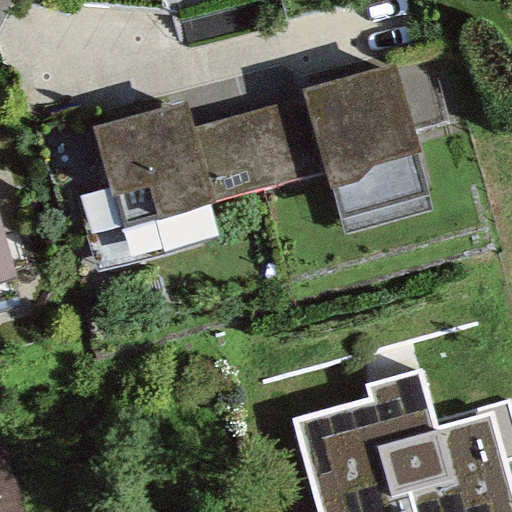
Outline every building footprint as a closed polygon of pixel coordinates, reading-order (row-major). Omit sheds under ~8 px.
[(394,73),(247,112),(266,183),(326,167),(341,222),(428,199),(394,73)] [(189,128),(182,103),(91,127),(127,258),(217,234),(208,199),(266,183),(247,112),(189,128)] [(0,285),(9,283),(0,252),(0,285)] [(511,444),(511,399),(498,351),(323,402),(350,492),(511,444)] [(22,511),(5,448),(0,449),(0,511),(22,511)]
